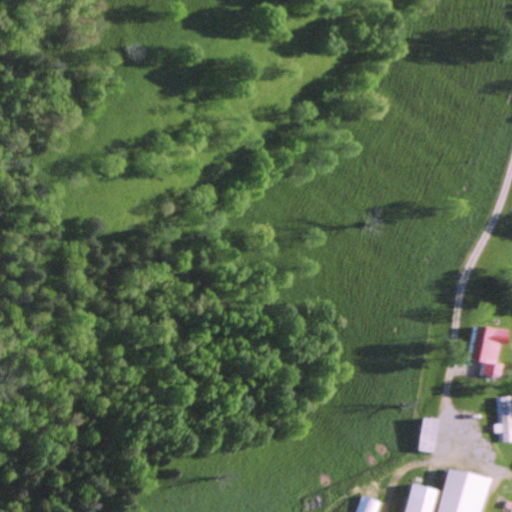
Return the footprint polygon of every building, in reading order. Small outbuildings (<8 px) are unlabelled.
[(465,360),(475,362),(473,375),(489,378),(491,363),(486,362),(488,344),(494,344),(497,329),(470,325),(465,360)] [(502,441),(498,396),(488,397),(491,423),(484,424),(485,433),(492,432),(493,442),(502,441)] [(436,452),(438,418),(423,417),(421,451),(436,452)] [(477,511),(486,477),(448,468),(437,511),(477,511)] [(432,511),(439,489),(414,482),(406,511),(432,511)]
